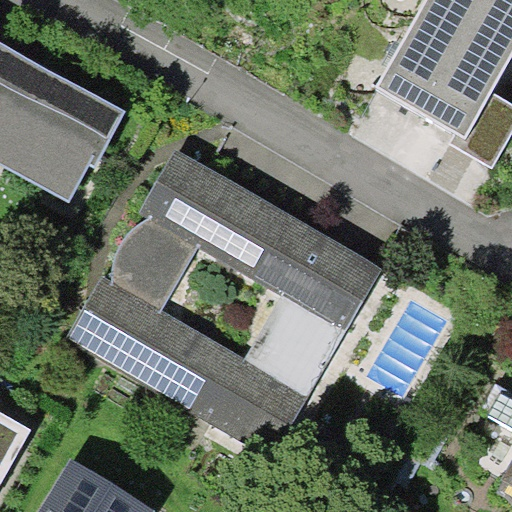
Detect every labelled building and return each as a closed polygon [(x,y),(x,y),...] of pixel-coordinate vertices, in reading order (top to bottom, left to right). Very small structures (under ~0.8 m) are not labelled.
[(511,0),(425,0),(376,85),(455,131),(448,143),(492,168),(511,132),(511,105),(491,93),(511,57),(511,0)] [(126,111),(0,40),(0,162),(70,201),(91,163),(96,165),(126,111)] [(382,265),(174,146),(139,212),(149,217),(129,232),(119,245),(114,260),(114,281),(101,275),(66,338),(275,461),(382,265)] [(511,399),(510,398),(511,395),(511,391),(496,384),(483,406),(492,410),(488,416),(511,428),(511,399)] [(0,486),(32,428),(0,410),(0,486)] [(155,511),(156,511),(71,458),(36,511),(155,511)] [(511,459),(500,479),(504,481),(511,485),(511,459)] [(511,485),(504,481),(497,492),(511,501),(511,502),(511,504),(511,485)]
